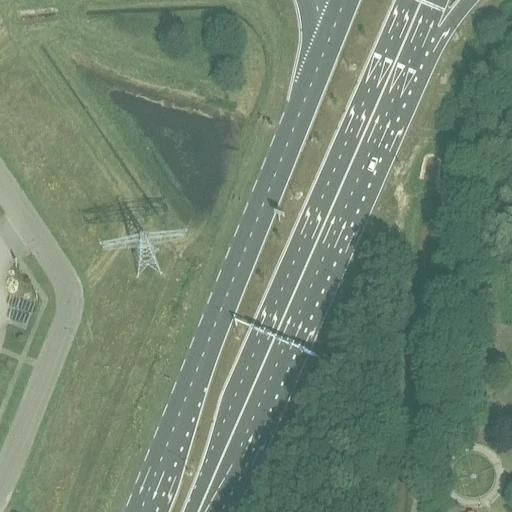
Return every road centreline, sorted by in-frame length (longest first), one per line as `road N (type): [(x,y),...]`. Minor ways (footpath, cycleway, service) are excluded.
road 1 (primary): [(200,511),(412,22)]
road 2 (primary): [(329,36),(140,511)]
road 3 (residential): [(0,481),(68,307),(61,272),(0,180)]
